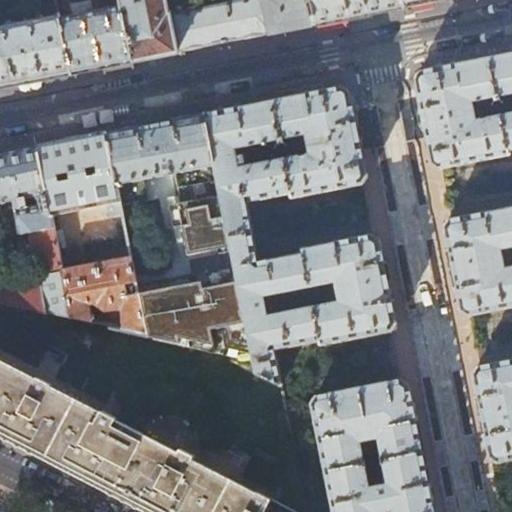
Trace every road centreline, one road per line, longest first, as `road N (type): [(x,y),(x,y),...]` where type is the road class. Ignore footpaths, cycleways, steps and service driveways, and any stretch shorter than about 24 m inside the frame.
road 1 (residential): [(380,48),(464,511)]
road 2 (residential): [(380,48),(0,121)]
road 3 (residential): [(511,22),(380,48)]
